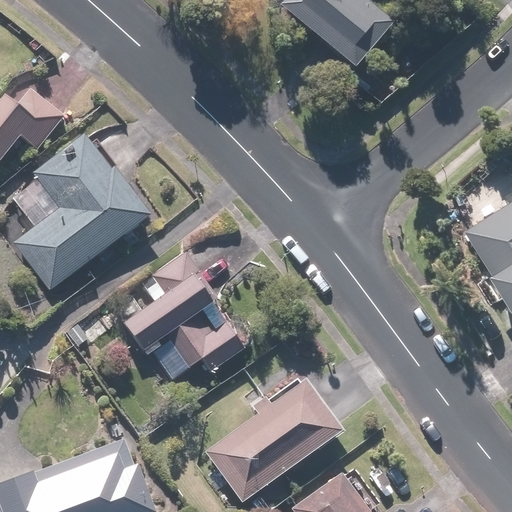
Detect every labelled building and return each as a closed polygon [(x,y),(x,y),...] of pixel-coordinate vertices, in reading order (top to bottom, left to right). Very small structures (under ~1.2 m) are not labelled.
[(284,0),(279,6),(356,69),(394,23),(365,0),(284,0)] [(0,163),(21,139),(38,152),(66,117),(30,89),(16,106),(4,96),(0,101),(0,163)] [(13,246),(50,293),(151,215),(87,133),(33,174),(60,209),(13,246)] [(511,205),(469,233),(511,299),(511,205)] [(194,275),(124,323),(143,352),(166,336),(189,369),(202,360),(211,373),(245,350),(194,275)] [(205,453),(241,503),(343,430),(307,380),(205,453)] [(156,511),(138,463),(134,465),(124,439),(35,472),(34,470),(0,482),(0,507),(1,511),(156,511)] [(370,511),(342,472),(290,509),(292,511),(370,511)]
